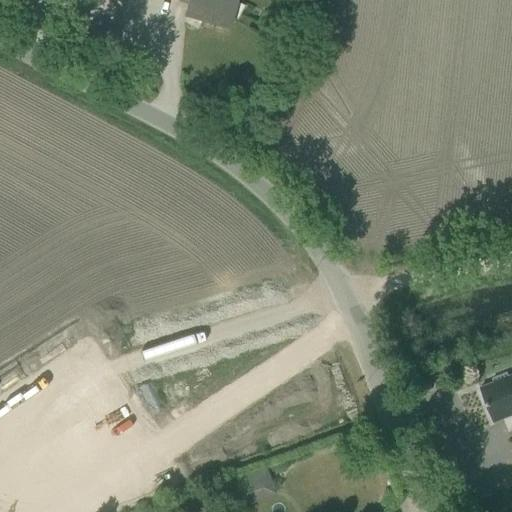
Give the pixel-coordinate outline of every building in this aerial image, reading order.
[(179,0),(179,1),(187,4),(183,17),(186,18),(184,22),(196,28),(199,21),(227,29),(231,16),(235,18),(242,6),(235,4),(235,0),(179,0)] [(511,375),(509,377),(507,373),(492,379),(493,383),(480,388),(493,423),(511,415),(511,375)] [(183,442),(204,431),(192,408),(171,419),(183,442)] [(264,470),(250,476),(260,501),(274,496),(264,470)] [(12,511),(5,500),(0,502),(0,511),(12,511)]
